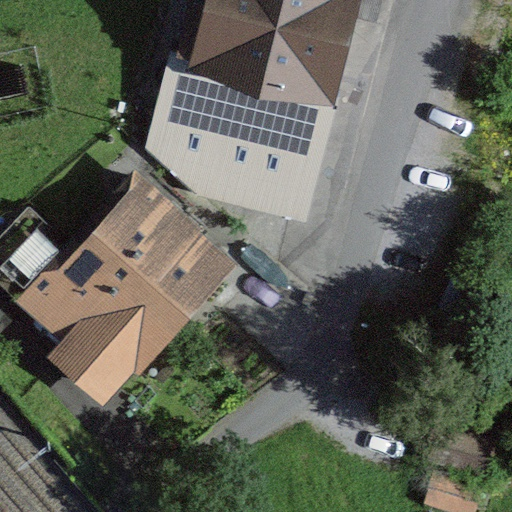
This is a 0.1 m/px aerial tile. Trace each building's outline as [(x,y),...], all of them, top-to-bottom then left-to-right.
[(379,0),(160,0),(142,76),(159,80),(144,143),(200,194),(305,218),(354,13),(375,18),(379,0)] [(0,50),(62,68),(73,29),(0,8),(0,50)] [(131,161),(67,233),(174,328),(238,255),(131,161)] [(139,367),(174,328),(67,233),(28,198),(0,229),(0,279),(60,333),(47,348),(103,398),(134,363),(139,367)] [(426,456),(487,473),(495,441),(435,424),(426,456)] [(433,465),(423,500),(462,511),(474,511),(484,481),(433,465)]
